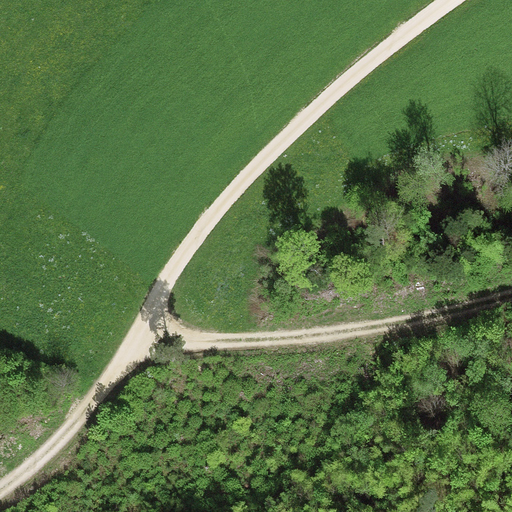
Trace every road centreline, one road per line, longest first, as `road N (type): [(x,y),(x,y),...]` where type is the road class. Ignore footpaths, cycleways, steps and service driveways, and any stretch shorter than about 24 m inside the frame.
road 1 (track): [(0,488),(41,461),(259,166),(451,0)]
road 2 (track): [(134,337),(368,331),(511,301)]
